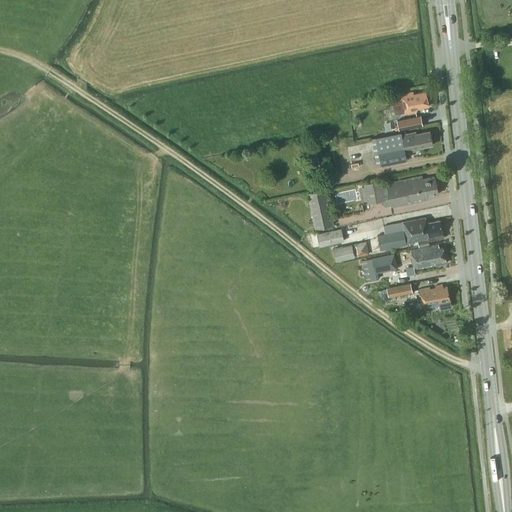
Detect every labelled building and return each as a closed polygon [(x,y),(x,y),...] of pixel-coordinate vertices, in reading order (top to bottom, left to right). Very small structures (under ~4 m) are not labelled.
[(428,106),(425,91),(413,94),(413,91),(401,94),(401,95),(391,97),(394,113),(405,111),(405,113),(417,111),(416,109),(428,106)] [(406,119),(408,128),(424,124),(422,115),(406,119)] [(432,145),(429,131),(416,134),(415,132),(401,135),(401,132),(371,138),(376,165),(406,159),(405,152),(414,150),(414,148),(432,145)] [(311,157),(313,167),(319,166),(318,156),(311,157)] [(364,186),(367,201),(367,203),(389,199),(391,207),(426,199),(426,196),(438,194),(434,177),(422,179),(422,176),(386,183),(381,184),(381,180),(363,183),(364,186)] [(333,225),(325,189),(307,193),(315,229),(333,225)] [(391,251),(390,247),(406,244),(406,243),(417,241),(418,246),(429,244),(428,240),(443,237),(439,220),(426,223),(425,217),(383,226),(385,233),(377,235),(380,249),(384,249),(384,252),(391,251)] [(344,241),(341,229),(316,234),(319,247),(344,241)] [(355,257),(352,244),(332,248),(335,261),(355,257)] [(439,247),(438,244),(410,250),(413,266),(405,267),(407,276),(415,274),(414,270),(446,263),(442,246),(439,247)] [(397,269),(394,253),(372,258),(372,259),(362,261),(366,281),(376,279),(375,273),(397,269)] [(412,292),(410,283),(386,288),(387,289),(377,291),(381,299),(412,292)] [(430,288),(430,287),(418,289),(422,309),(439,305),(439,304),(450,302),(447,286),(443,287),(442,284),(435,286),(435,287),(430,288)]
